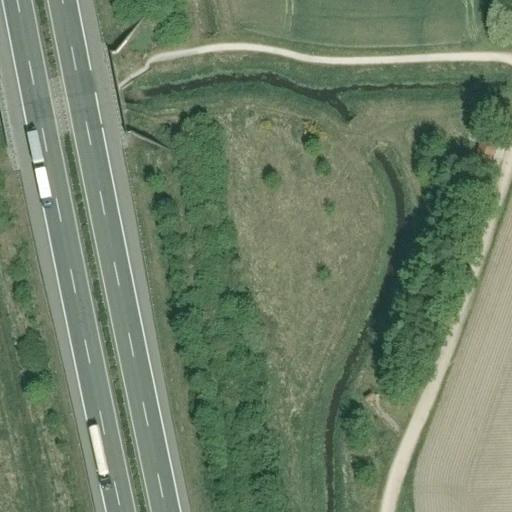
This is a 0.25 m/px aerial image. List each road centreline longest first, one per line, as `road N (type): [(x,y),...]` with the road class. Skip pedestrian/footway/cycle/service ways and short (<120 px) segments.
road 1 (motorway): [(167,511),(63,0)]
road 2 (motorway): [(18,0),(121,511)]
road 3 (track): [(511,151),(388,511)]
road 4 (track): [(511,61),(319,61),(233,48),(153,65)]
